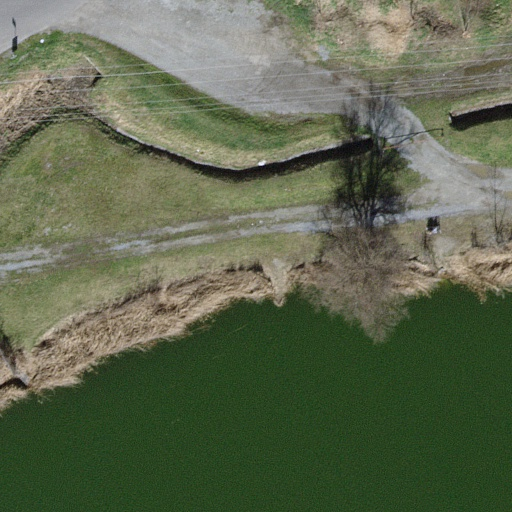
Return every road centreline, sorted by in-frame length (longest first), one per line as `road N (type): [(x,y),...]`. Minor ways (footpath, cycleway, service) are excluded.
road 1 (track): [(249,66),(375,101),(473,197)]
road 2 (unclassified): [(104,0),(124,19),(191,52),(249,66)]
road 3 (track): [(375,101),(511,74)]
